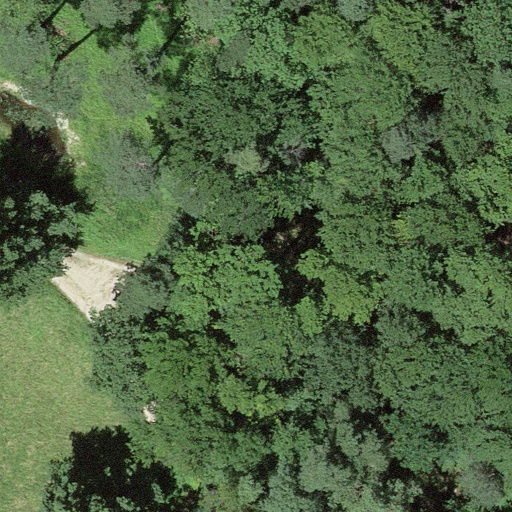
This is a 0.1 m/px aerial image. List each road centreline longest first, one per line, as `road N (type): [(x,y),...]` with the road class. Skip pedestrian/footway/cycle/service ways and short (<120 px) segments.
road 1 (track): [(127,293),(400,442),(491,511)]
road 2 (track): [(127,293),(166,406),(177,511)]
road 3 (track): [(0,204),(127,293)]
